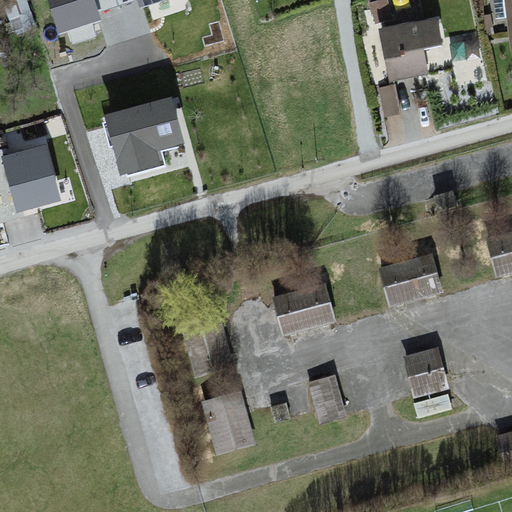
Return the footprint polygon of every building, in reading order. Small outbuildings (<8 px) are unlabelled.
[(51,0),(58,23),(136,0),(139,0),(140,1),(143,0),(51,0)] [(433,19),(374,30),(384,82),(423,75),(418,49),(438,45),(433,19)] [(385,108),(395,107),(391,82),(381,83),(385,108)] [(166,99),(102,116),(118,175),(159,164),(156,151),(179,145),(166,99)] [(2,152),(17,209),(56,199),(41,142),(2,152)] [(452,192),(433,196),(437,210),(455,206),(452,192)] [(511,231),(487,238),(497,276),(511,272),(511,231)] [(379,269),(389,307),(442,293),(433,256),(379,269)] [(271,297),(281,333),(333,319),(323,283),(271,297)] [(217,314),(183,323),(197,374),(232,364),(217,314)] [(431,353),(397,362),(408,406),(442,397),(431,353)] [(331,381),(306,387),(316,426),(326,423),(341,419),(331,381)] [(239,393),(204,402),(219,453),(253,443),(239,393)] [(271,408),(265,410),(268,424),(275,422),(283,420),(279,406),(271,408)] [(511,430),(496,434),(503,460),(511,457),(511,430)]
